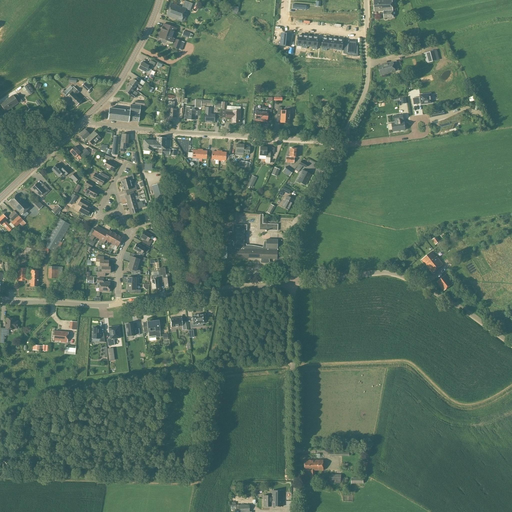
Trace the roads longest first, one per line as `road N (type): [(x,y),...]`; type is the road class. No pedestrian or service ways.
road 1 (residential): [(340,140),(83,119)]
road 2 (unclassified): [(511,341),(403,273),(298,277)]
road 3 (unclassified): [(294,511),(291,285)]
road 4 (residential): [(291,278),(118,303)]
road 5 (residential): [(338,144),(294,226),(291,278)]
road 6 (tertiary): [(83,119),(119,81),(159,0)]
